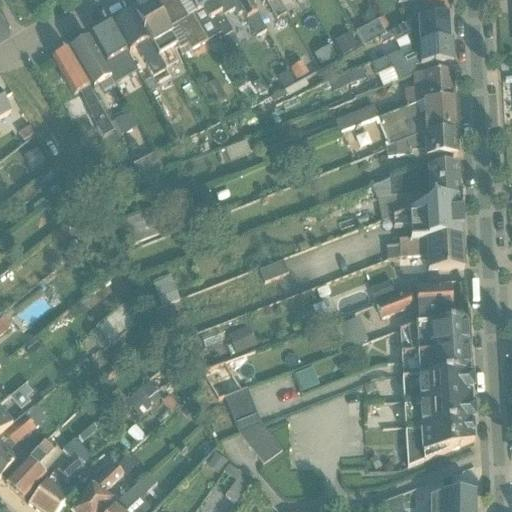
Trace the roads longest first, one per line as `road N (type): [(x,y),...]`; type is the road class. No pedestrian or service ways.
road 1 (residential): [(496,511),(466,0)]
road 2 (residential): [(0,64),(116,0)]
